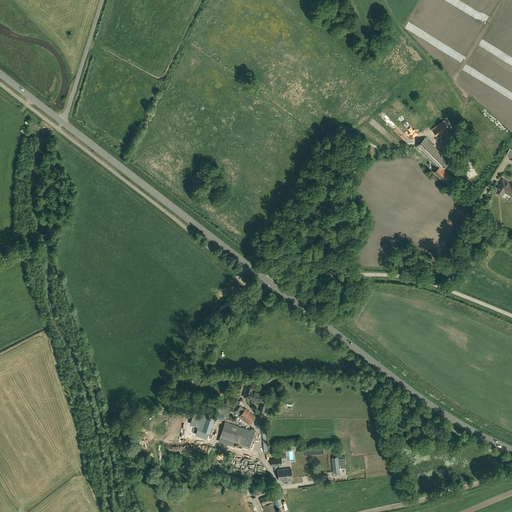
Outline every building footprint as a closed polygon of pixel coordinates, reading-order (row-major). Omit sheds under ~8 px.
[(431,100),(428,97),(431,95),(429,93),(426,96),(423,92),(420,94),(427,103),(431,100)] [(427,126),(461,105),(458,100),(424,121),(427,126)] [(493,120),(476,107),(470,114),(496,135),(501,128),(496,125),(494,128),(490,124),(493,120)] [(451,129),(445,120),(432,129),(438,138),(451,129)] [(449,162),(426,137),(416,147),(438,169),(434,172),(445,183),(452,177),(443,168),(449,162)] [(495,191),(497,192),(496,193),(501,195),(502,196),(505,192),(510,195),(511,192),(511,184),(502,179),(495,191)] [(270,375),(264,380),(267,384),(273,379),(270,375)] [(250,397),(249,398),(253,399),(253,398),(261,400),(263,393),(252,390),(253,388),(247,386),(244,395),(250,397)] [(234,423),(234,425),(240,427),(242,420),(237,419),(237,420),(228,416),(229,412),(218,408),(217,412),(223,414),(222,420),(234,423)] [(249,424),(255,417),(245,408),(239,416),(249,424)] [(208,433),(214,418),(207,415),(202,431),(208,433)] [(240,427),(234,425),(225,421),(220,434),(219,437),(219,439),(229,443),(230,440),(233,442),(233,444),(249,449),(251,444),(255,432),(240,427)] [(340,472),(339,465),(346,464),(345,457),(338,458),(338,457),(332,457),(333,472),(340,472)] [(271,459),(271,466),(282,465),(281,458),(271,459)] [(281,480),(282,481),(292,480),(291,479),(292,479),(291,468),(277,470),(278,480),(281,480)] [(282,505),(278,492),(260,499),(265,511),(276,511),(275,508),(282,505)]
